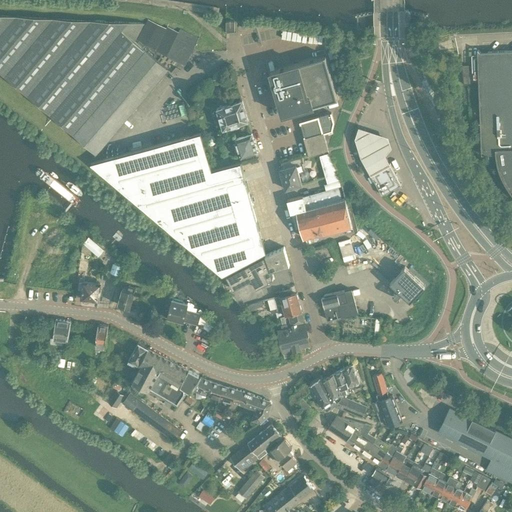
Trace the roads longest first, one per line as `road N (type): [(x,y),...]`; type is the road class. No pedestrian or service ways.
road 1 (unclassified): [(322,353),(233,35)]
road 2 (unclassified): [(274,377),(224,375),(103,314),(0,304)]
road 3 (unclassified): [(281,409),(236,443),(195,436),(171,451),(96,395)]
road 4 (secondary): [(511,271),(449,199),(412,122)]
road 5 (secondary): [(389,73),(401,142),(446,232)]
road 6 (secondary): [(511,259),(472,216),(412,122)]
road 7 (unclassified): [(389,511),(335,474),(281,409)]
road 8 (unknown): [(389,351),(437,435),(482,459)]
